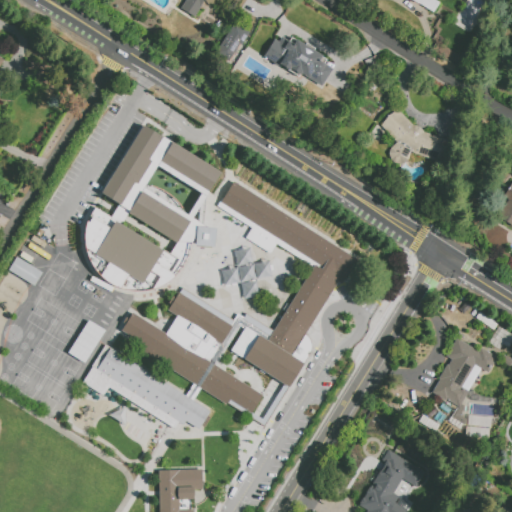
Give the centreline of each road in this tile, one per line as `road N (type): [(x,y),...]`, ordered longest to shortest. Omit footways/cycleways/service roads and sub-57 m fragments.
road 1 (secondary): [(41,0),(441,251)]
road 2 (residential): [(0,246),(118,51)]
road 3 (residential): [(326,0),(511,118)]
road 4 (tertiary): [(304,473),(392,330)]
